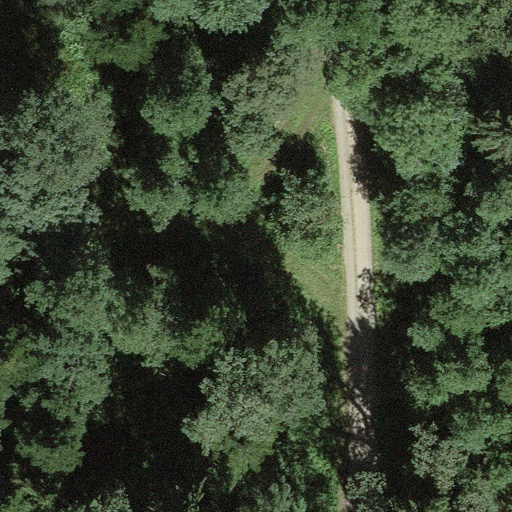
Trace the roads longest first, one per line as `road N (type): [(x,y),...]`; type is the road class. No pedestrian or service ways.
road 1 (track): [(335,0),(366,333),(369,511)]
road 2 (track): [(0,234),(215,211),(342,50)]
road 3 (track): [(215,211),(366,333)]
